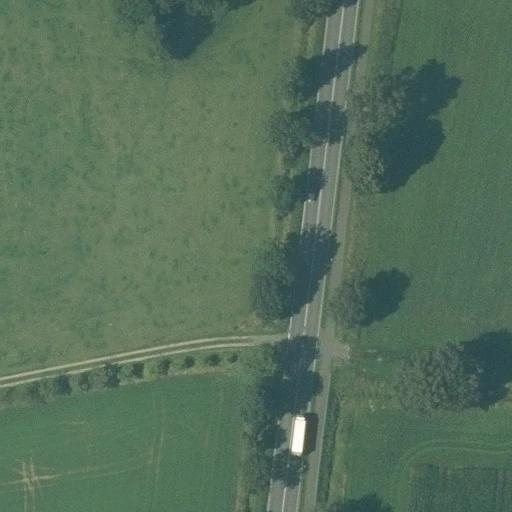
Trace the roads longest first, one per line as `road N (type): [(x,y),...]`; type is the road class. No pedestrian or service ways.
road 1 (primary): [(345,0),(281,511)]
road 2 (track): [(0,382),(201,345),(301,348)]
